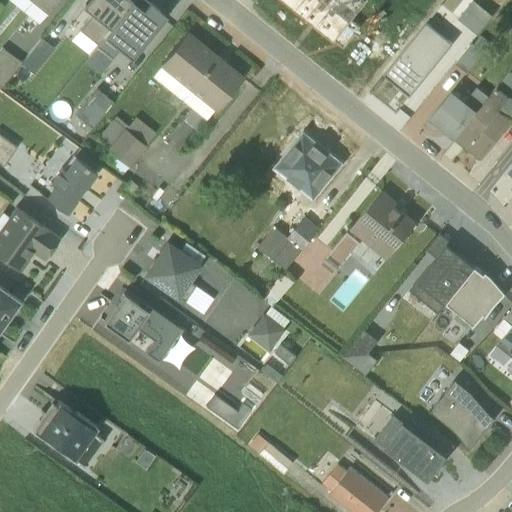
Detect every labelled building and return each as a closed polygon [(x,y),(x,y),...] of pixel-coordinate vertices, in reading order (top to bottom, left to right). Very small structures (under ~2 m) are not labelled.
[(31,0),(46,12),(55,0),(31,0)] [(131,0),(84,0),(80,5),(91,14),(79,29),(97,43),(131,0)] [(131,0),(97,43),(83,61),(97,72),(115,50),(129,61),(165,16),(145,0),(131,0)] [(282,0),(307,19),(321,0),(282,0)] [(359,27),(350,19),(366,0),(321,0),(307,19),(342,48),(359,27)] [(477,0),(471,0),(460,16),(479,29),(492,11),(477,0)] [(382,75),(409,96),(452,43),(426,22),(382,75)] [(240,76),(186,32),(158,64),(159,65),(151,76),(205,120),(214,109),(214,110),(240,76)] [(469,44),(454,63),(466,72),(490,43),(481,35),(471,45),(469,44)] [(41,38),(21,63),(32,72),(51,47),(41,38)] [(1,47),(0,48),(0,85),(1,87),(21,62),(1,47)] [(451,89),(430,118),(454,138),(490,94),(478,84),(464,100),(451,89)] [(454,138),(479,159),(511,118),(511,100),(510,99),(511,97),(498,87),(492,95),(490,94),(454,138)] [(112,102),(96,89),(75,114),(91,127),(112,102)] [(107,150),(100,159),(121,175),(155,133),(135,116),(127,124),(115,115),(96,137),(107,147),(106,149),(107,150)] [(302,131),(272,168),(312,200),(342,163),(302,131)] [(15,147),(0,136),(0,163),(2,165),(15,147)] [(95,172),(74,157),(64,170),(58,165),(46,181),(53,185),(44,198),(66,213),(75,200),(74,199),(83,186),(84,187),(95,172)] [(349,229),(386,259),(415,223),(402,213),(404,210),(380,190),(349,229)] [(0,256),(18,270),(27,258),(26,257),(31,250),(43,259),(58,237),(13,206),(7,215),(0,211),(0,210),(0,256)] [(274,226),(257,248),(285,269),(318,228),(304,216),(287,237),(274,226)] [(435,257),(409,290),(438,313),(446,302),(474,266),(458,253),(460,250),(459,249),(439,233),(425,250),(435,257)] [(166,243),(144,274),(183,301),(194,285),(190,282),(200,267),(197,264),(204,254),(185,241),(178,251),(166,243)] [(502,289),(474,266),(446,302),(474,323),(484,310),(485,311),(502,289)] [(294,280),(283,271),(262,297),(272,307),(294,280)] [(0,351),(5,355),(13,343),(0,333),(0,326),(19,300),(0,287),(0,351)] [(122,293),(101,322),(126,339),(135,327),(152,340),(144,352),(156,361),(179,329),(146,305),(142,310),(135,306),(137,303),(122,293)] [(511,350),(511,303),(495,325),(503,332),(498,339),(511,350)] [(263,312),(246,333),(267,350),(289,322),(270,306),(265,313),(263,312)] [(367,353),(377,339),(361,327),(340,355),(340,356),(367,353)] [(282,342),(275,352),(288,362),(295,353),(282,342)] [(430,409),(470,442),(496,411),(456,378),(430,409)] [(43,412),(31,429),(74,459),(80,463),(79,464),(81,465),(100,439),(91,432),(94,427),(57,401),(47,414),(43,412)] [(447,455),(393,414),(373,439),(427,480),(447,455)] [(292,462),(255,432),(245,444),(283,474),(292,462)] [(143,447),(133,462),(145,469),(154,455),(143,447)] [(345,470),(337,463),(322,482),(331,489),(328,493),(351,511),(376,511),(387,498),(348,468),(345,470)]
